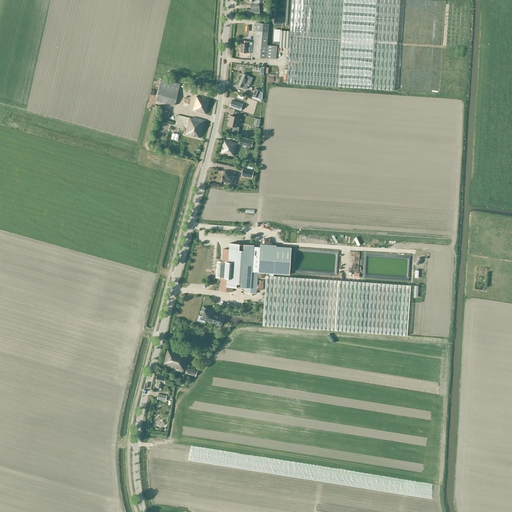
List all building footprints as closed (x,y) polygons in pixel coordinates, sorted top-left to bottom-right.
[(249,0),(249,1),(254,1),(254,3),(250,3),(251,9),(248,9),(248,16),(260,15),(262,14),(263,13),(262,3),(259,4),(258,0),(259,0),(249,0)] [(275,29),(275,40),(278,41),(278,37),(280,37),(279,47),(289,48),(287,67),(286,83),(291,84),(333,86),(338,87),(384,90),(394,90),(399,0),(291,0),(290,31),(280,30),(280,34),(278,34),(278,30),(275,29)] [(254,41),(267,42),(268,32),(269,24),(256,23),(255,31),(254,31),(254,41)] [(267,45),(267,42),(254,41),(252,57),(262,58),(276,59),(277,46),(267,45)] [(247,75),(243,73),(237,86),(242,88),(246,90),(248,86),(249,86),(253,78),(247,75)] [(180,84),(164,80),(161,79),(156,100),(175,106),(180,84)] [(261,91),(258,90),(255,89),(253,95),(260,98),(262,92),(261,91)] [(189,105),(191,97),(185,96),(183,104),(189,105)] [(206,114),(210,100),(197,96),(193,110),(196,111),(206,114)] [(242,103),(232,100),(230,107),(240,110),(242,103)] [(193,120),(190,119),(190,118),(177,115),(175,125),(187,128),(186,135),(200,138),(204,121),(194,118),(193,120)] [(239,117),(230,115),(228,125),(237,127),(239,117)] [(234,156),(237,143),(225,140),(224,144),(223,144),(221,153),(234,156)] [(225,171),(224,176),(223,176),(221,181),(222,181),(232,183),(232,184),(235,173),(234,173),(225,171)] [(217,262),(216,277),(221,278),(220,291),(232,292),(233,287),(244,288),(244,293),(256,294),(258,272),(258,273),(289,275),(291,248),(276,246),(276,245),(260,244),(260,247),(254,247),(254,245),(229,243),(229,250),(223,249),(222,262),(217,262)] [(266,276),(263,325),(335,330),(408,335),(411,285),(338,281),(266,276)] [(199,315),(197,321),(205,323),(205,321),(210,322),(221,325),(224,317),(218,315),(218,317),(212,315),(213,311),(207,309),(208,308),(203,307),(202,311),(203,312),(202,316),(199,315)] [(185,364),(187,355),(168,349),(163,364),(184,370),(186,364),(185,364)] [(197,371),(187,368),(185,374),(195,377),(197,371)] [(163,383),(165,377),(157,375),(156,382),(157,382),(156,387),(161,387),(162,383),(163,383)]
